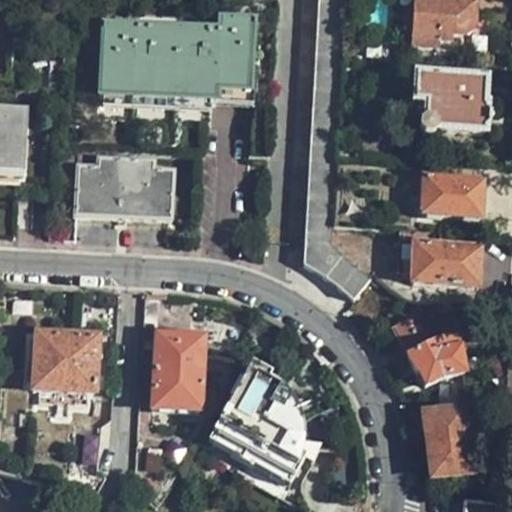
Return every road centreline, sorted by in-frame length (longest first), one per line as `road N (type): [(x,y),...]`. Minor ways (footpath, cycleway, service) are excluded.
road 1 (residential): [(133,269),(258,286),(333,336),(377,402),(396,505)]
road 2 (unknown): [(295,306),(298,0)]
road 3 (residential): [(98,511),(121,471),(133,269)]
road 4 (residential): [(0,261),(133,269)]
